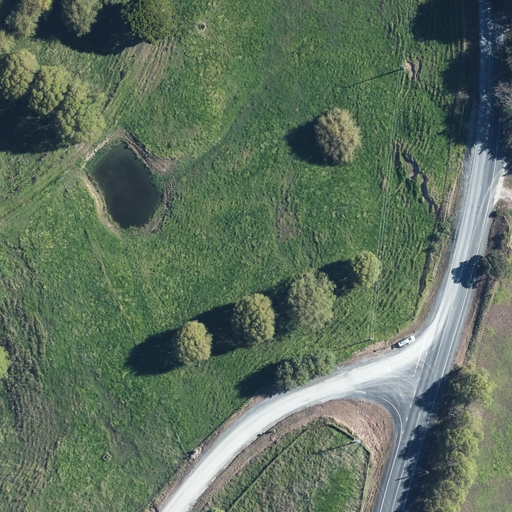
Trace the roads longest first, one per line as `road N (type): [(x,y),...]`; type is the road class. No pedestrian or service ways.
road 1 (tertiary): [(490,0),(480,189),(429,380)]
road 2 (unclassified): [(171,511),(241,432),(275,409),(370,376),(429,380)]
road 3 (tertiary): [(429,380),(391,511)]
